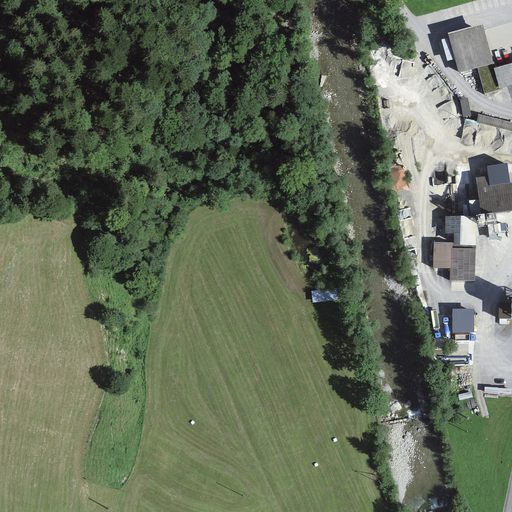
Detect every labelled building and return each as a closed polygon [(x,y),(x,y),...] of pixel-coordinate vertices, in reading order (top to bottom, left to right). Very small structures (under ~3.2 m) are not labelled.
[(483,25),(447,35),(459,74),(478,69),(494,64),(483,25)] [(494,64),(478,69),(485,95),(502,90),(501,89),(500,89),(494,69),(496,69),(495,64),(494,64)] [(511,64),(496,69),(494,69),(500,89),(501,89),(511,85),(511,64)] [(511,128),(511,119),(484,112),(480,130),(492,133),(494,124),(511,128)] [(488,178),(476,179),(482,217),(511,212),(511,184),(508,165),(487,168),(488,178)] [(452,267),(452,279),(473,280),(475,218),(449,218),(449,231),(453,231),(453,244),(437,244),(436,266),(452,267)] [(511,299),(502,300),(502,315),(511,315),(511,299)] [(478,309),(456,308),(455,330),(477,331),(478,309)]
